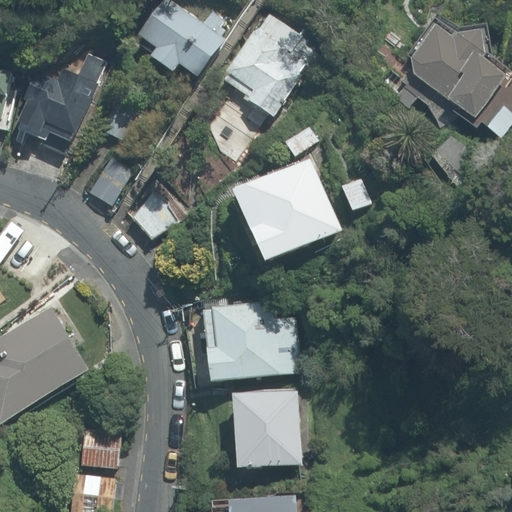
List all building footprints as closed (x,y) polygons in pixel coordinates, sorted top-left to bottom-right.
[(215,32),(168,0),(160,0),(121,47),(178,88),(215,32)] [(456,35),(436,20),(410,60),(410,74),(401,89),(437,118),(448,102),(484,124),(511,81),(511,72),(485,54),(482,32),(456,35)] [(291,51),(252,30),(210,84),(258,125),(293,69),(291,51)] [(22,76),(0,71),(0,126),(12,128),(22,76)] [(107,74),(41,78),(24,128),(80,149),(107,74)] [(138,115),(111,102),(98,129),(125,141),(138,115)] [(330,233),(297,163),(224,195),(257,266),(330,233)] [(131,182),(108,166),(89,195),(112,211),(131,182)] [(369,182),(351,188),(361,216),(378,211),(369,182)] [(168,221),(139,189),(115,221),(133,246),(168,221)] [(284,297),(192,306),(199,384),(292,375),(284,297)] [(0,422),(77,374),(41,312),(0,340),(0,422)] [(279,394),(219,397),(225,468),(285,466),(279,394)] [(102,436),(71,429),(67,465),(101,469),(102,436)] [(95,511),(99,481),(64,477),(59,511),(95,511)] [(282,511),(281,496),(217,503),(217,511),(282,511)]
